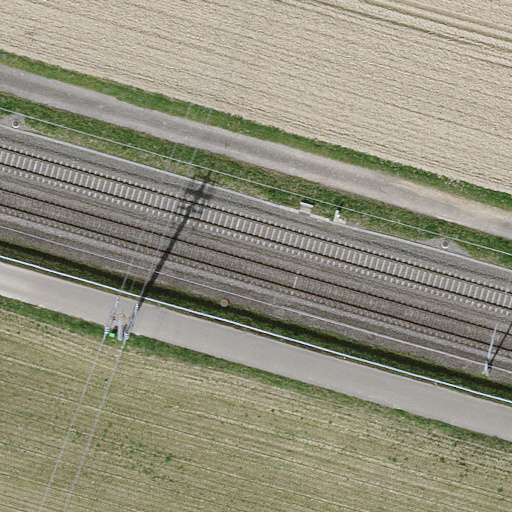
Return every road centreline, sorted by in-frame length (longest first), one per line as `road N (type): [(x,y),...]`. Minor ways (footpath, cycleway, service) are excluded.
road 1 (track): [(0,83),(511,227)]
road 2 (unclassified): [(511,423),(0,279)]
